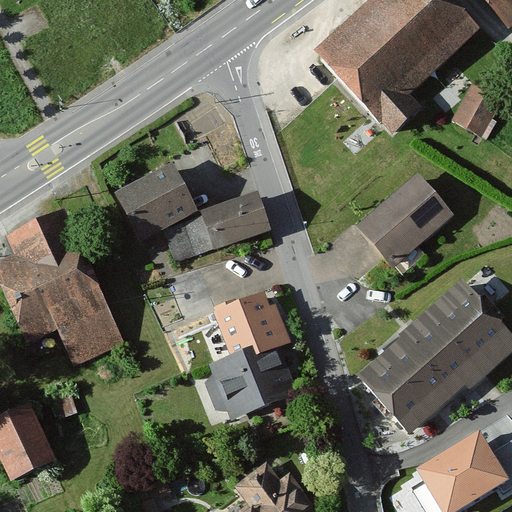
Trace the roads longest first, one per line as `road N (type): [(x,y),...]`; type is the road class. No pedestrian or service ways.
road 1 (residential): [(361,511),(295,274),(238,95),(213,43)]
road 2 (primary): [(0,186),(213,43)]
